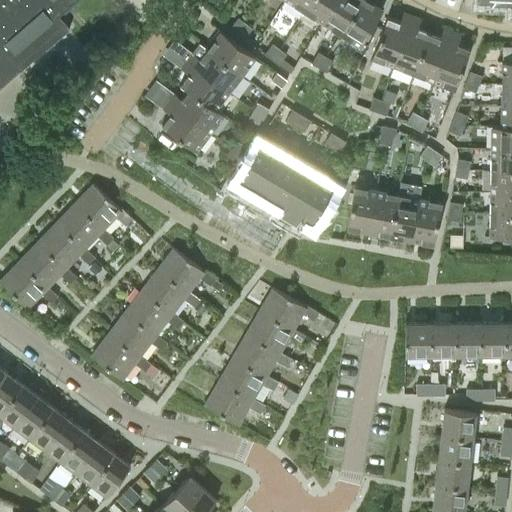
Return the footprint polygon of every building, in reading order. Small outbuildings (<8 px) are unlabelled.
[(0,0),(0,86),(21,69),(20,67),(65,27),(67,29),(69,27),(57,14),(73,0),(0,0)] [(288,0),(303,9),(309,0),(288,0)] [(335,0),(309,0),(303,9),(322,21),(335,0)] [(335,0),(322,21),(341,33),(361,0),(335,0)] [(359,44),(382,8),(370,0),(361,0),(341,33),(359,44)] [(393,64),(411,14),(403,11),(399,20),(387,15),(371,56),(393,64)] [(417,27),(420,18),(411,14),(393,64),(413,72),(428,31),(417,27)] [(237,32),(245,22),(238,17),(230,27),(237,32)] [(244,37),(251,27),(245,22),(237,32),(244,37)] [(433,79),(452,30),(443,26),(440,35),(428,31),(413,72),(433,79)] [(241,73),(255,55),(220,29),(206,47),(241,73)] [(457,42),(461,33),(452,30),(433,79),(454,88),(470,47),(457,42)] [(241,73),(206,47),(199,42),(186,59),(228,91),(241,73)] [(271,58),(279,48),(272,42),(264,53),(271,58)] [(511,45),(502,45),(502,60),(511,59),(511,45)] [(278,63),(286,53),(279,48),(271,58),(278,63)] [(319,66),(325,55),(317,51),(311,62),(319,66)] [(327,71),(333,60),(325,55),(319,66),(327,71)] [(215,108),(216,107),(228,91),(186,59),(180,67),(188,72),(180,83),(187,88),(188,87),(215,108)] [(511,82),(511,59),(502,60),(501,82),(511,82)] [(477,83),(480,75),(468,70),(465,78),(477,83)] [(281,87),(287,79),(276,71),(271,79),(281,87)] [(474,91),(477,83),(465,78),(462,86),(474,91)] [(49,101),(59,91),(50,81),(39,90),(49,101)] [(511,104),(511,82),(501,82),(501,104),(511,104)] [(216,107),(215,108),(188,87),(187,88),(181,97),(173,91),(167,99),(210,131),(223,113),(216,107)] [(376,111),(381,98),(373,96),(369,108),(376,111)] [(386,114),(390,102),(381,98),(376,111),(386,114)] [(196,149),(210,131),(167,99),(162,107),(169,113),(161,123),(196,149)] [(269,108),(268,107),(258,101),(253,109),(264,116),(269,108)] [(511,104),(501,104),(500,124),(500,125),(511,125),(511,104)] [(295,125),(301,114),(292,108),(285,119),(295,125)] [(260,123),(264,116),(253,109),(248,117),(260,123)] [(464,124),(468,114),(455,109),(452,119),(464,124)] [(419,115),(420,114),(411,110),(405,121),(413,126),(419,115)] [(304,130),(311,119),(301,114),(295,125),(304,130)] [(422,130),(428,118),(420,114),(419,115),(413,126),(422,130)] [(464,124),(452,119),(448,129),(460,134),(464,124)] [(393,135),(394,127),(382,124),(380,133),(393,135)] [(511,125),(500,125),(500,124),(491,124),(490,147),(511,147),(511,125)] [(331,147),(338,136),(331,131),(324,142),(331,147)] [(391,144),(393,135),(380,133),(378,142),(391,144)] [(339,151),(346,140),(338,136),(331,147),(339,151)] [(241,152),(245,145),(235,139),(231,146),(241,152)] [(255,189),(278,152),(259,140),(236,178),(255,189)] [(426,159),(433,148),(426,144),(419,154),(426,159)] [(237,160),(241,152),(231,146),(226,154),(237,160)] [(511,168),(511,147),(490,147),(490,168),(511,168)] [(434,164),(441,154),(433,148),(426,159),(434,164)] [(297,163),(278,152),(255,189),(274,200),(297,163)] [(468,168),(470,160),(457,157),(456,166),(468,168)] [(316,174),(297,163),(274,200),(285,206),(280,215),(288,220),(316,174)] [(468,168),(456,166),(454,175),(466,177),(468,168)] [(511,190),(511,168),(490,168),(490,190),(511,190)] [(312,223),(335,185),(316,174),(288,220),(296,224),(301,216),(312,223)] [(121,208),(120,209),(93,183),(76,201),(104,228),(116,215),(126,224),(132,218),(121,208)] [(368,231),(376,188),(354,184),(346,226),(368,231)] [(390,234),(398,192),(376,188),(368,231),(390,234)] [(511,211),(511,190),(490,190),(490,212),(511,211)] [(411,238),(419,196),(398,192),(390,234),(411,238)] [(433,243),(441,200),(419,196),(411,238),(433,243)] [(460,211),(461,203),(448,200),(447,209),(460,211)] [(114,237),(104,228),(76,201),(57,221),(86,248),(98,235),(107,244),(114,237)] [(458,220),(460,211),(447,209),(445,218),(458,220)] [(511,234),(511,211),(490,212),(489,234),(511,234)] [(95,257),(86,248),(57,221),(39,239),(68,266),(79,254),(89,263),(95,257)] [(119,244),(113,238),(107,244),(114,250),(119,244)] [(77,275),(68,266),(39,239),(21,259),(49,286),(60,274),(70,283),(77,275)] [(204,268),(203,269),(173,246),(158,267),(189,290),(199,276),(210,284),(215,278),(216,277),(204,268)] [(94,258),(88,265),(96,272),(102,266),(94,258)] [(58,295),(49,286),(21,259),(0,281),(28,308),(42,293),(52,302),(58,295)] [(200,298),(189,290),(158,267),(141,288),(172,312),(183,298),(194,306),(199,299),(200,298)] [(215,278),(210,284),(218,290),(222,284),(215,278)] [(306,304),(305,306),(272,287),(260,308),(294,328),(303,313),(314,319),(319,311),(306,304)] [(183,320),(172,312),(141,288),(126,309),(157,333),(167,319),(178,327),(183,320)] [(199,299),(194,306),(201,311),(206,305),(199,299)] [(305,334),(294,328),(260,308),(246,331),(280,351),(289,336),(301,342),(305,334)] [(167,341),(157,333),(126,309),(109,331),(140,355),(151,340),(162,348),(167,341)] [(319,311),(315,319),(325,325),(329,317),(319,311)] [(406,354),(431,354),(430,321),(405,322),(406,354)] [(431,354),(455,354),(455,321),(430,321),(431,354)] [(455,354),(480,354),(480,321),(455,321),(455,354)] [(480,354),(505,354),(505,321),(480,321),(480,354)] [(151,363),(140,355),(109,331),(91,355),(122,379),(134,363),(145,371),(151,363)] [(292,358),(280,351),(246,331),(233,354),(267,374),(276,359),(287,366),(292,358)] [(279,380),(267,374),(233,354),(219,377),(254,397),(262,382),(274,389),(279,380)] [(151,363),(145,371),(152,376),(158,368),(151,363)] [(0,413),(0,414),(23,384),(7,372),(0,381),(0,413)] [(265,404),(254,397),(219,377),(204,403),(239,423),(249,406),(260,412),(265,404)] [(279,380),(274,389),(283,394),(288,386),(279,380)] [(417,394),(431,394),(431,382),(417,382),(417,394)] [(431,394),(446,393),(446,382),(431,382),(431,394)] [(16,425),(38,395),(23,384),(0,414),(16,425)] [(466,399),(480,399),(480,387),(466,388),(466,399)] [(480,399),(494,399),(494,387),(480,387),(480,399)] [(31,437),(53,407),(38,395),(16,425),(31,437)] [(47,448),(69,419),(53,407),(31,437),(47,448)] [(473,437),(476,412),(444,408),(441,433),(473,437)] [(62,460),(84,430),(69,419),(47,448),(62,460)] [(511,441),(511,426),(503,425),(501,440),(511,441)] [(78,472),(100,442),(84,430),(62,460),(78,472)] [(470,462),(473,437),(441,433),(438,458),(470,462)] [(511,455),(511,444),(511,441),(501,440),(499,454),(511,455)] [(0,457),(1,458),(9,447),(2,441),(0,443),(0,457)] [(93,483),(115,453),(100,442),(78,472),(93,483)] [(108,495),(131,465),(115,453),(93,483),(108,495)] [(23,476),(33,464),(25,458),(16,471),(23,476)] [(467,487),(470,462),(438,458),(435,483),(467,487)] [(159,477),(166,471),(154,460),(148,467),(159,477)] [(31,482),(40,470),(33,464),(23,476),(31,482)] [(153,484),(159,477),(148,467),(142,473),(153,484)] [(506,491),(508,477),(497,475),(495,489),(506,491)] [(209,511),(206,509),(214,500),(189,476),(175,490),(198,511),(209,511)] [(54,499),(63,486),(55,481),(46,494),(54,499)] [(463,511),(467,487),(435,483),(432,508),(463,511)] [(140,495),(130,485),(129,484),(122,491),(133,502),(140,495)] [(62,505),(71,492),(63,486),(54,499),(62,505)] [(504,505),(506,491),(495,489),(493,504),(504,505)] [(198,511),(175,490),(162,504),(170,511),(198,511)] [(127,509),(133,502),(122,491),(116,498),(127,509)] [(88,511),(91,508),(83,502),(74,511),(88,511)]
